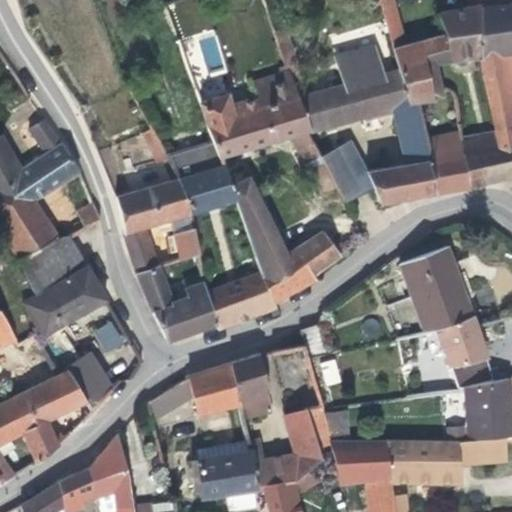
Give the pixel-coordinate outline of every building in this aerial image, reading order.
[(378,0),(387,27),(397,23),(390,0),(378,0)] [(437,12),(442,33),(449,60),(479,56),(480,56),(480,6),(480,4),(479,0),(467,0),(469,6),(437,12)] [(511,1),(480,6),(480,56),(479,56),(481,77),(494,129),(511,125),(511,1)] [(397,23),(387,27),(392,47),(399,68),(409,102),(416,101),(434,98),(433,97),(442,94),(434,63),(428,37),(403,44),(397,23)] [(283,67),(285,70),(298,66),(289,38),(286,39),(283,27),(272,31),(283,67)] [(434,63),(449,60),(442,33),(428,37),(434,63)] [(416,101),(409,102),(399,68),(382,71),(372,43),(335,57),(344,82),(307,93),(302,79),(291,82),(308,129),(391,108),(398,136),(401,137),(407,162),(365,170),(373,188),(379,204),(435,193),(424,138),(416,101)] [(302,79),(298,66),(285,70),(285,72),(287,72),(291,82),(302,79)] [(211,139),(217,157),(218,157),(287,136),(305,131),(308,129),(291,82),(287,72),(285,72),(285,70),(283,67),(277,69),(278,74),(252,82),(256,97),(259,108),(247,112),(243,101),(229,104),(226,94),(199,101),(211,139)] [(243,101),(247,112),(259,108),(256,97),(243,101)] [(308,129),(305,131),(309,139),(318,154),(349,138),(365,170),(407,162),(401,137),(398,136),(391,108),(308,129)] [(0,213),(1,216),(0,216),(0,224),(17,258),(56,237),(35,199),(79,169),(45,118),(29,128),(46,152),(20,168),(0,134),(0,213)] [(469,187),(511,176),(511,125),(494,129),(460,136),(469,187)] [(158,161),(166,156),(164,153),(150,128),(143,133),(158,161)] [(469,187),(460,136),(459,129),(424,138),(435,193),(469,187)] [(287,136),(294,148),(309,139),(305,131),(287,136)] [(335,186),(342,201),(346,200),(373,188),(365,170),(349,138),(318,154),(335,186)] [(198,210),(235,199),(236,198),(230,181),(222,163),(218,157),(217,157),(211,139),(164,153),(166,156),(177,177),(189,213),(192,224),(200,221),(198,210)] [(319,194),(335,186),(318,154),(309,139),(294,148),(319,194)] [(230,181),(236,198),(235,199),(260,271),(273,302),(274,301),(315,279),(312,273),(337,255),(321,232),(287,253),(248,174),(230,181)] [(115,196),(122,233),(145,226),(166,221),(173,234),(167,236),(171,252),(177,251),(178,259),(198,252),(192,224),(189,213),(177,177),(115,196)] [(75,210),(85,229),(100,220),(92,202),(75,210)] [(122,233),(131,260),(153,253),(154,252),(145,226),(122,233)] [(69,238),(59,242),(56,237),(17,258),(34,292),(35,293),(37,292),(86,264),(69,238)] [(398,262),(424,331),(435,327),(471,314),(464,296),(460,297),(449,267),(453,265),(446,246),(398,262)] [(131,260),(135,273),(157,266),(153,253),(131,260)] [(170,269),(168,262),(159,265),(162,271),(170,269)] [(60,325),(106,299),(86,264),(37,292),(60,325)] [(135,273),(165,337),(171,338),(215,324),(217,323),(207,290),(202,281),(184,287),(186,295),(172,299),(162,271),(159,265),(157,266),(135,273)] [(273,302),(260,271),(207,290),(217,323),(215,324),(217,328),(276,306),(274,301),(273,302)] [(181,278),(184,287),(202,281),(201,272),(181,278)] [(35,293),(34,292),(19,301),(40,336),(60,325),(37,292),(35,293)] [(0,343),(14,336),(0,312),(0,343)] [(457,387),(462,386),(500,379),(498,368),(489,369),(471,314),(435,327),(457,387)] [(93,329),(103,353),(125,345),(116,320),(93,329)] [(299,329),(308,359),(326,354),(317,323),(299,329)] [(91,412),(93,409),(111,390),(88,352),(79,357),(60,325),(40,336),(35,339),(36,343),(53,373),(65,366),(91,412)] [(23,350),(36,343),(35,339),(31,333),(18,341),(23,350)] [(270,410),(257,353),(229,362),(239,404),(242,416),(270,410)] [(324,386),(340,383),(335,359),(319,362),(324,386)] [(192,394),(197,415),(239,404),(229,362),(188,374),(189,377),(192,394)] [(0,478),(2,482),(14,475),(1,456),(14,447),(10,438),(21,431),(36,463),(65,438),(59,431),(53,437),(45,421),(75,406),(84,420),(91,412),(65,366),(53,373),(0,401),(0,478)] [(179,383),(183,400),(192,394),(189,377),(179,383)] [(511,435),(511,427),(508,377),(500,379),(462,386),(467,440),(504,436),(511,435)] [(179,383),(167,390),(171,407),(183,400),(179,383)] [(147,402),(151,420),(171,407),(167,390),(147,402)] [(290,454),(292,482),(319,459),(321,457),(305,408),(285,414),(297,453),(290,454)] [(330,439),(343,439),(341,409),(323,411),(330,439)] [(86,467),(97,504),(99,511),(112,511),(115,511),(133,511),(133,509),(129,478),(117,433),(86,467)] [(467,440),(455,440),(384,439),(390,480),(459,480),(457,459),(469,459),(469,461),(505,459),(504,436),(467,440)] [(250,450),(252,450),(252,452),(260,451),(257,438),(248,439),(250,450)] [(201,498),(257,489),(257,487),(253,460),(252,452),(252,450),(250,450),(248,439),(197,448),(198,459),(191,460),(194,491),(200,490),(201,498)] [(367,490),(390,487),(390,480),(384,439),(343,439),(330,439),(340,484),(366,480),(367,490)] [(260,451),(252,452),(253,460),(261,459),(260,451)] [(257,487),(257,489),(263,489),(292,482),(290,454),(261,459),(253,460),(257,487)] [(300,511),(295,492),(322,476),(319,459),(292,482),(263,489),(268,511),(300,511)] [(63,511),(73,511),(97,504),(86,467),(58,480),(63,511)] [(63,511),(58,480),(20,504),(21,511),(63,511)] [(369,511),(393,511),(392,501),(390,487),(367,490),(369,511)] [(403,511),(401,499),(392,501),(393,511),(403,511)] [(176,511),(176,503),(172,504),(133,509),(133,511),(176,511)]
